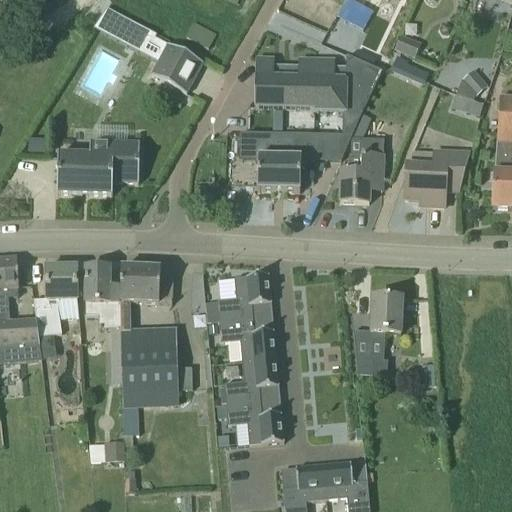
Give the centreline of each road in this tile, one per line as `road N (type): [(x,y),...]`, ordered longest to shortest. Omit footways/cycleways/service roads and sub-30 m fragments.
road 1 (residential): [(175,243),(174,184),(274,0)]
road 2 (residential): [(282,248),(511,259)]
road 3 (residential): [(282,248),(300,455)]
road 4 (residential): [(0,245),(175,243)]
